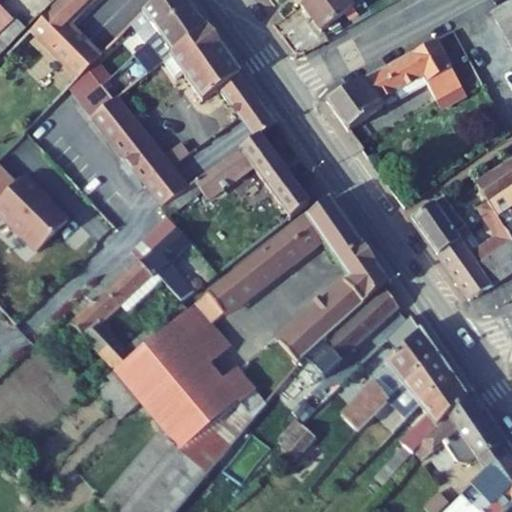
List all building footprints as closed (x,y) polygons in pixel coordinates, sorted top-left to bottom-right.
[(62,0),(53,10),(32,32),(51,52),(52,53),(75,30),(69,25),(94,0),(62,0)] [(191,5),(186,0),(156,0),(143,13),(131,26),(137,34),(151,24),(157,34),(191,5)] [(366,0),(309,0),(309,1),(328,28),(366,0)] [(511,0),(510,0),(498,7),(511,32),(511,0)] [(134,57),(148,75),(164,63),(207,28),(191,5),(157,34),(134,57)] [(0,34),(14,22),(12,20),(0,7),(0,34)] [(0,56),(27,29),(15,17),(12,20),(14,22),(0,34),(0,56)] [(109,27),(90,45),(102,57),(119,38),(109,27)] [(184,76),(203,103),(219,91),(240,122),(261,105),(207,28),(164,63),(177,80),(184,76)] [(68,69),(52,84),(63,96),(70,90),(89,70),(97,62),(102,57),(90,45),(75,30),(52,53),(68,69)] [(5,59),(25,79),(51,52),(32,32),(5,59)] [(334,96),(356,126),(389,105),(385,99),(432,76),(449,108),(474,95),(442,37),(334,96)] [(102,87),(111,79),(97,62),(89,70),(102,87)] [(70,90),(81,104),(102,87),(89,70),(70,90)] [(124,94),(111,79),(102,87),(114,102),(115,102),(124,94)] [(102,87),(81,104),(92,118),(114,102),(102,87)] [(10,120),(24,135),(26,133),(51,109),(37,94),(10,120)] [(114,102),(92,118),(147,188),(170,172),(115,102),(114,102)] [(248,132),(255,142),(261,137),(275,126),(261,105),(240,122),(248,132)] [(280,205),(290,219),(310,205),(299,190),(261,137),(255,142),(196,184),(203,194),(209,202),(254,169),(280,205)] [(480,195),(462,206),(471,220),(463,225),(469,233),(511,206),(511,191),(511,190),(511,159),(482,178),(493,196),(485,201),(480,195)] [(0,215),(37,253),(69,221),(44,196),(44,195),(26,176),(18,184),(0,166),(0,215)] [(155,198),(163,208),(186,191),(178,181),(170,172),(147,188),(155,198)] [(160,210),(169,219),(203,194),(196,184),(186,191),(163,208),(160,210)] [(444,251),(469,233),(463,225),(471,220),(462,206),(452,190),(418,214),(444,251)] [(476,296),(511,272),(511,225),(510,223),(511,221),(511,190),(511,191),(511,206),(469,233),(444,251),(476,296)] [(194,306),(211,326),(321,240),(339,265),(363,249),(330,201),(307,218),(195,305),(194,306)] [(137,249),(133,253),(154,277),(155,278),(157,275),(162,281),(181,303),(195,293),(170,265),(191,245),(169,219),(137,249)] [(339,265),(349,280),(373,263),(363,249),(339,265)] [(133,253),(86,296),(93,304),(78,318),(68,327),(73,333),(77,329),(117,371),(133,357),(128,351),(103,325),(123,306),(154,277),(133,253)] [(192,263),(209,283),(218,276),(200,256),(192,263)] [(373,263),(349,280),(279,343),(298,365),(301,362),(384,287),(388,285),(373,263)] [(123,306),(129,313),(162,281),(157,275),(155,278),(154,277),(123,306)] [(400,310),(386,290),(325,344),(341,362),(400,310)] [(86,296),(72,310),(78,318),(93,304),(86,296)] [(238,372),(227,381),(210,361),(228,346),(211,326),(194,306),(188,311),(154,339),(150,343),(133,357),(117,371),(115,372),(141,404),(164,431),(182,453),(181,454),(208,475),(266,405),(256,393),(238,372)] [(342,417),(357,432),(388,402),(404,387),(436,354),(420,331),(411,319),(409,321),(387,343),(398,353),(386,365),(389,368),(342,417)] [(154,339),(149,333),(144,337),(150,343),(154,339)] [(144,337),(128,351),(133,357),(150,343),(144,337)] [(383,423),(394,434),(420,407),(451,376),(436,354),(404,387),(410,395),(396,410),(383,423)] [(97,388),(123,420),(141,404),(115,372),(97,388)] [(429,418),(402,445),(405,447),(413,455),(414,453),(437,428),(466,397),(451,376),(420,407),(429,418)] [(388,402),(396,410),(410,395),(404,387),(388,402)] [(445,445),(459,464),(468,466),(476,460),(479,464),(501,447),(466,397),(437,428),(414,453),(422,462),(445,445)] [(368,439),(379,450),(394,434),(383,423),(368,439)] [(281,450),(294,462),(312,442),(315,438),(302,427),(281,450)] [(182,453),(164,431),(101,507),(107,511),(177,511),(208,475),(181,454),(182,453)] [(384,487),(413,455),(405,447),(376,479),(384,487)] [(504,511),(511,505),(511,463),(509,459),(486,474),(446,511),(504,511)]
